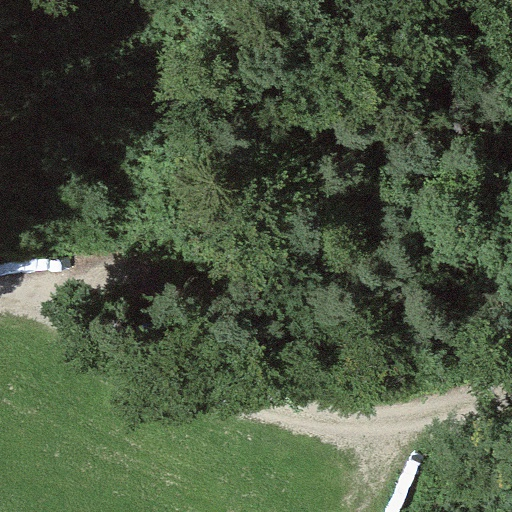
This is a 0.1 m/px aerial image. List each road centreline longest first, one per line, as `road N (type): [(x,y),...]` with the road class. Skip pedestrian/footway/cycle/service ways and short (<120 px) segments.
road 1 (track): [(511,415),(489,428),(362,421),(250,403),(109,324),(0,302)]
road 2 (track): [(25,302),(111,283),(288,323),(361,321),(481,270),(511,237)]
